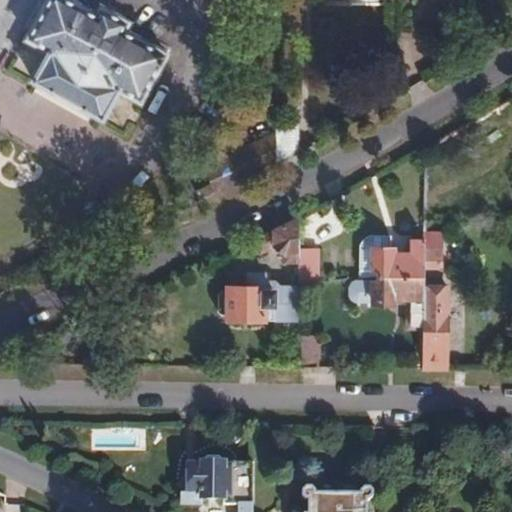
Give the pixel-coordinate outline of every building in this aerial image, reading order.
[(46,84),(48,81),(63,59),(99,81),(85,105),(83,108),(101,119),(120,90),(139,102),(169,54),(131,31),(134,27),(101,5),(98,9),(83,0),(50,0),(30,33),(48,44),(29,73),(46,84)] [(63,59),(48,81),(85,105),(99,81),(63,59)] [(276,116),(276,162),(296,151),(295,116),(276,116)] [(297,252),(298,217),(256,237),(249,241),(253,248),(269,241),(286,248),(286,251),(297,252)] [(420,229),(420,240),(432,241),(433,221),(420,220),(420,229)] [(371,262),(371,268),(420,268),(420,264),(420,240),(420,229),(401,228),(401,243),(388,243),(388,238),(364,238),(364,262),(371,262)] [(329,267),(346,267),(346,260),(346,237),(330,237),(329,259),(329,267)] [(420,240),(420,264),(437,265),(437,241),(432,241),(420,240)] [(316,267),(329,267),(329,259),(316,259),(316,267)] [(420,268),(371,268),(371,272),(345,272),(341,274),(339,278),(340,292),(342,296),(346,298),(387,298),(387,292),(401,293),(401,320),(419,320),(419,305),(420,268)] [(214,287),(214,307),(217,311),(224,311),(224,314),(296,315),(297,282),(278,282),(272,279),(263,279),(263,271),(239,270),(239,281),(225,281),(225,284),(219,284),(214,287)] [(419,320),(419,369),(444,369),(443,282),(420,281),(419,305),(419,320)] [(296,367),(312,367),(312,339),(296,339),(296,367)] [(247,511),(249,458),(192,457),(192,466),(174,465),(173,487),(167,487),(167,503),(183,503),(183,496),(209,496),(209,503),(224,503),(223,511),(247,511)] [(304,511),(363,511),(364,510),(369,508),(369,502),(365,497),(358,498),(354,503),(315,502),(310,497),(301,497),(300,508),(304,509),(304,511)]
